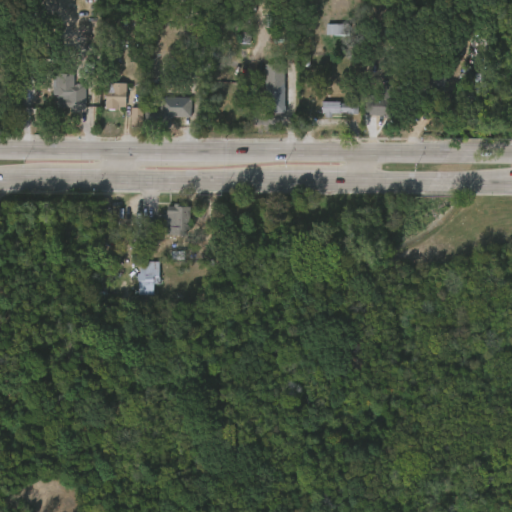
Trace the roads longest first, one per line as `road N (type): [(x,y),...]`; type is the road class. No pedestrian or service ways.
road 1 (secondary): [(511,156),(188,152)]
road 2 (secondary): [(358,191),(511,193)]
road 3 (secondary): [(118,190),(269,191)]
